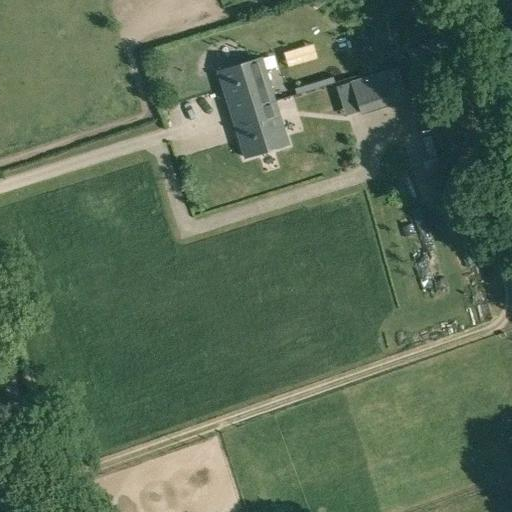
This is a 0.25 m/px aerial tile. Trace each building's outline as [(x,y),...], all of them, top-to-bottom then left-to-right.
[(423,42),(424,44),(428,56),(455,45),(460,55),(476,49),(466,25),(423,42)] [(406,51),(416,77),(433,70),(423,44),(406,51)] [(227,88),(235,113),(273,101),(260,58),(218,72),(223,89),(227,88)] [(360,109),(405,95),(395,62),(349,77),(360,109)] [(294,86),(296,94),(333,83),(331,75),(294,86)] [(273,101),(235,113),(243,138),(239,139),(245,158),(287,144),(273,101)] [(429,157),(438,154),(435,143),(425,146),(429,157)] [(511,170),(494,177),(504,202),(511,200),(510,194),(511,193),(511,170)]
